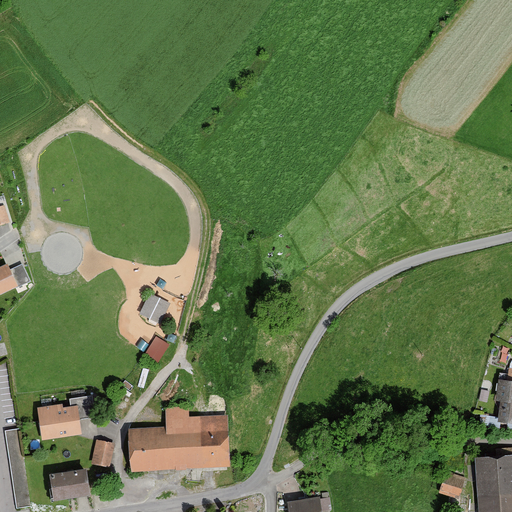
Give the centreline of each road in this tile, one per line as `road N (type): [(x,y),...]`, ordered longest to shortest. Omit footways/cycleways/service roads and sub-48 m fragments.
road 1 (unclassified): [(251,486),(313,328),(370,274),(511,233)]
road 2 (residential): [(511,439),(389,434),(268,480)]
